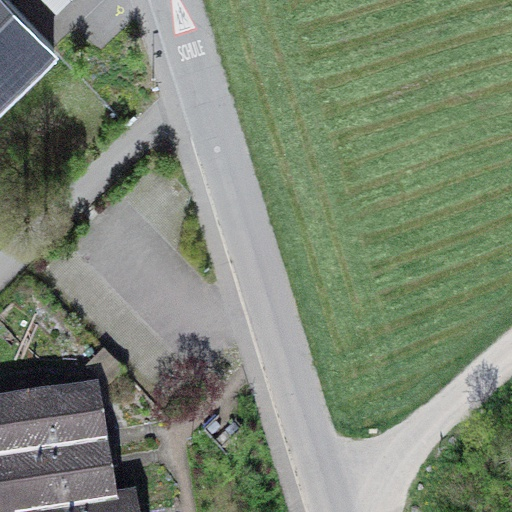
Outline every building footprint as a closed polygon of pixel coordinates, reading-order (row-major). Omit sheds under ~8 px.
[(0,0),(0,121),(64,59),(4,0),(0,0)] [(71,0),(40,0),(56,15),(71,0)] [(0,469),(111,453),(102,393),(0,407),(0,469)] [(119,511),(118,501),(111,453),(0,469),(0,511),(119,511)] [(145,511),(143,497),(118,501),(119,511),(145,511)]
